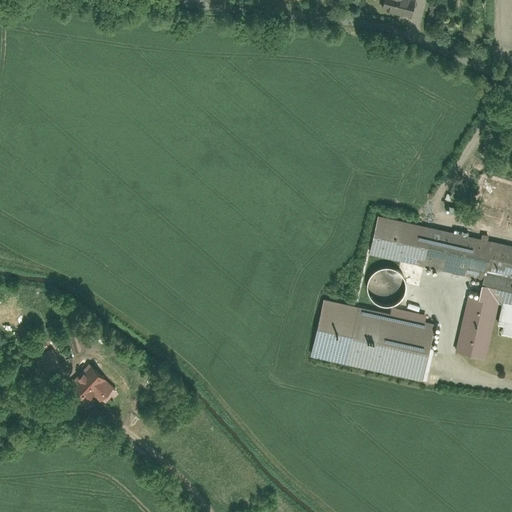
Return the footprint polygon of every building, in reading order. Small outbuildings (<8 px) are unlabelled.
[(382,0),(380,9),(411,16),(414,0),(382,0)] [(511,242),(374,213),(365,254),(485,279),(482,293),(511,299),(511,242)] [(373,301),(378,303),(384,305),(390,304),(396,301),(400,297),(403,291),(404,285),(403,278),(399,273),(394,269),(388,267),(381,267),(375,269),(370,273),(367,278),(366,284),(366,290),(369,296),(373,301)] [(321,296),(308,354),(424,380),(437,322),(321,296)] [(87,362),(62,390),(80,407),(91,396),(101,405),(116,389),(87,362)]
